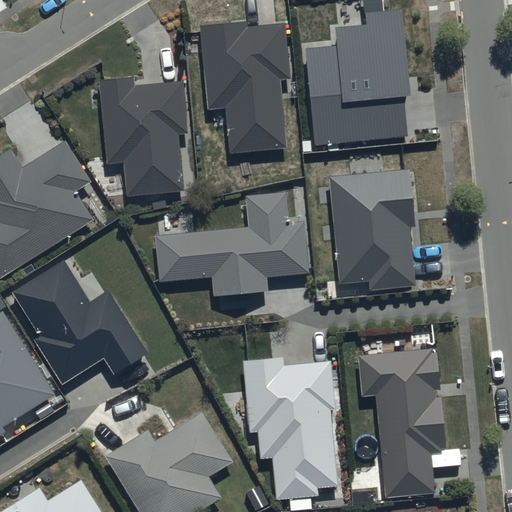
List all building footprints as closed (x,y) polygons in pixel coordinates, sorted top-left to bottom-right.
[(339,49),(307,53),(317,149),(410,140),(406,103),(413,103),(404,14),(367,17),(368,28),(337,31),(339,49)] [(248,27),(203,31),(210,113),(227,111),(232,158),(290,153),(284,86),(293,85),(288,28),(249,31),(248,27)] [(135,80),(100,83),(108,166),(125,165),(128,198),(184,193),(179,137),(189,137),(185,85),(136,89),(135,80)] [(10,152),(0,158),(0,279),(93,222),(75,193),(91,183),(65,142),(22,169),(10,152)] [(411,171),(330,179),(341,286),(371,283),(372,292),(418,288),(412,230),(417,229),(411,171)] [(251,228),(156,237),(160,283),(213,278),(215,297),(269,292),(268,277),(311,273),(306,222),(290,223),(287,193),(248,197),(251,228)] [(64,260),(11,293),(39,338),(34,341),(62,385),(104,359),(113,374),(147,354),(107,291),(90,302),(64,260)] [(0,441),(7,437),(4,432),(58,399),(4,313),(0,315),(0,441)] [(434,352),(360,359),(364,401),(378,399),(388,501),(438,496),(434,459),(445,458),(445,453),(448,453),(443,401),(439,402),(438,394),(442,394),(438,356),(435,356),(434,352)] [(285,357),(244,361),(251,432),(260,431),(262,458),(274,457),(278,499),(320,495),(319,488),(340,486),(333,411),(338,410),(333,360),(286,365),(285,357)] [(148,430),(105,457),(139,511),(198,511),(222,498),(209,477),(233,463),(201,412),(154,441),(148,430)] [(42,490),(4,511),(102,511),(83,481),(50,502),(42,490)]
